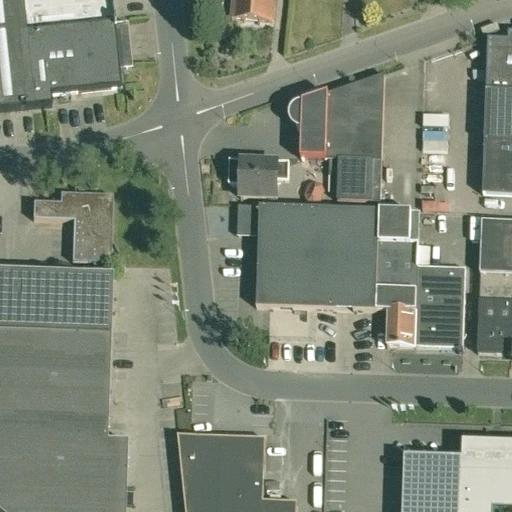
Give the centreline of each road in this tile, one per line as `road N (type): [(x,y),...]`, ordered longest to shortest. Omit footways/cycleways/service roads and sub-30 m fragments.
road 1 (unclassified): [(511,396),(291,388),(231,374),(214,358),(203,324),(180,123)]
road 2 (unclassified): [(180,123),(511,5)]
road 3 (unclassified): [(180,123),(64,155),(0,159)]
road 4 (unclassified): [(180,123),(166,0)]
